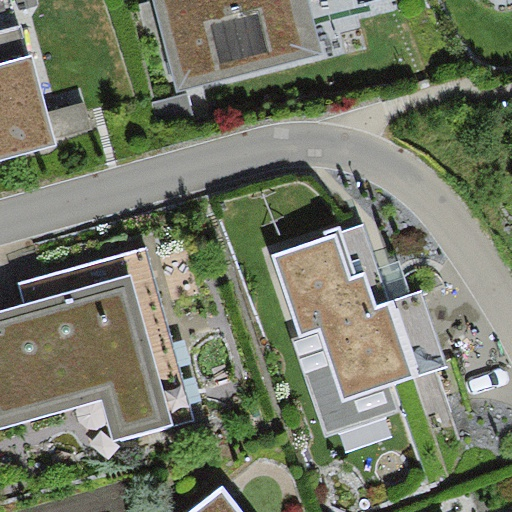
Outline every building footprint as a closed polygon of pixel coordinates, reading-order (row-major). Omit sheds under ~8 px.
[(0,0),(0,162),(56,147),(15,0),(0,0)] [(300,0),(153,0),(176,91),(315,57),(300,0)] [(342,240),(273,261),(298,343),(323,335),(344,406),(416,384),(393,307),(377,312),(370,287),(357,291),(342,240)] [(36,312),(0,321),(0,435),(102,409),(113,448),(188,428),(143,260),(31,290),(36,312)] [(234,511),(223,497),(205,511),(234,511)]
